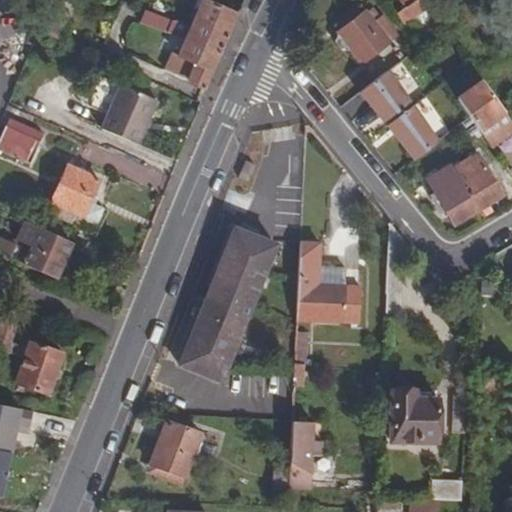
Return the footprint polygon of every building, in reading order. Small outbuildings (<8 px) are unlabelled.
[(400,0),(406,8),(397,15),(405,27),(431,8),(425,0),(400,0)] [(172,60),(165,76),(205,92),(210,79),(232,31),(238,17),(204,2),(178,62),(172,60)] [(145,10),(140,24),(162,32),(167,17),(145,10)] [(329,26),(335,32),(355,17),(350,10),(329,26)] [(351,54),(358,64),(373,53),(386,44),(370,22),(375,19),(369,10),(364,14),(362,11),(355,17),(335,32),(337,36),(351,54)] [(69,23),(45,12),(37,30),(62,41),(69,23)] [(479,18),(492,40),(502,34),(489,12),(479,18)] [(373,53),(379,62),(399,47),(380,19),(377,22),(375,19),(370,22),(386,44),(373,53)] [(331,45),(339,57),(351,54),(337,36),(331,45)] [(356,65),(363,74),(379,62),(373,53),(358,64),(356,65)] [(386,75),(366,90),(418,159),(438,144),(386,75)] [(120,82),(101,126),(137,142),(157,99),(120,82)] [(472,119),(492,147),(511,132),(511,120),(485,83),(459,101),(472,119)] [(4,127),(0,137),(0,154),(29,166),(39,142),(4,127)] [(427,179),(455,226),(479,211),(480,210),(487,206),(504,196),(477,152),(463,160),(453,167),(452,164),(427,179)] [(459,154),(449,160),(452,164),(453,167),(463,160),(459,154)] [(241,163),(234,179),(243,183),(250,167),(241,163)] [(66,168),(50,205),(82,218),(98,182),(66,168)] [(480,210),(479,211),(483,218),(492,213),(487,206),(480,210)] [(0,259),(54,282),(70,244),(24,224),(14,247),(0,241),(0,259)] [(391,225),(390,268),(407,269),(408,243),(391,225)] [(249,239),(229,231),(173,363),(214,381),(275,235),(254,226),(249,239)] [(254,226),(229,231),(249,239),(254,226)] [(361,323),(362,288),(347,287),(321,286),(323,243),(301,242),(297,320),(361,323)] [(347,287),(348,270),(321,269),(321,286),(347,287)] [(0,322),(0,371),(1,372),(5,358),(9,346),(16,328),(0,322)] [(307,358),(306,331),(277,332),(278,359),(307,358)] [(30,341),(16,382),(49,393),(63,353),(30,341)] [(295,365),(294,388),(306,389),(306,366),(295,365)] [(395,390),(392,441),(432,442),(432,433),(439,434),(441,399),(430,398),(414,398),(415,391),(395,390)] [(32,411),(0,404),(0,451),(9,453),(16,425),(29,427),(32,411)] [(309,489),(312,489),(313,456),(323,456),(324,443),(314,442),(315,423),(293,422),(290,467),(290,488),(309,489)] [(163,425),(145,468),(176,481),(195,439),(163,425)] [(9,453),(0,451),(0,486),(2,486),(9,453)] [(274,465),(272,495),(290,496),(290,488),(290,467),(274,465)] [(145,468),(141,478),(173,490),(176,481),(145,468)] [(433,481),(433,497),(438,498),(460,498),(460,481),(433,481)] [(412,497),(411,511),(437,511),(438,498),(433,497),(412,497)]
